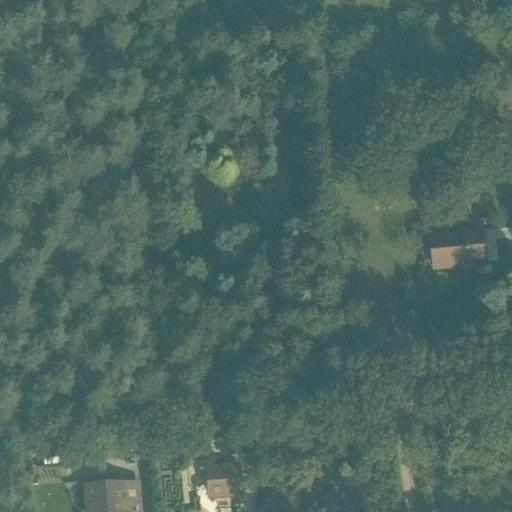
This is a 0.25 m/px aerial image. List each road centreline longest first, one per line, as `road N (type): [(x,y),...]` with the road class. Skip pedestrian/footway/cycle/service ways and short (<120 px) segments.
road 1 (track): [(125,0),(160,416)]
road 2 (track): [(511,387),(160,416)]
road 3 (track): [(160,416),(0,425)]
